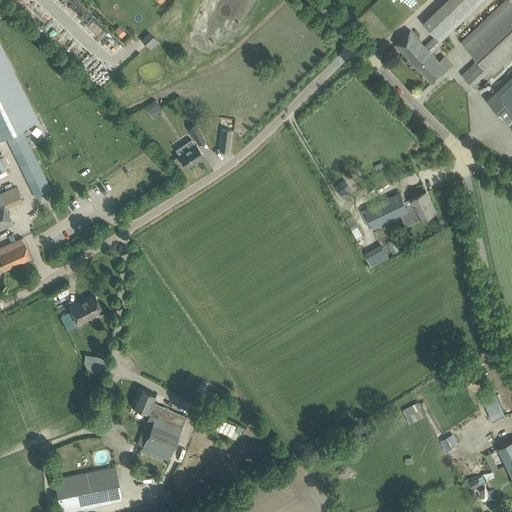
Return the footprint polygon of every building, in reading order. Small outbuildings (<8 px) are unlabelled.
[(125,52),(129,48),(82,0),(72,0),(69,3),(97,32),(101,28),(125,52)] [(445,0),(423,22),(441,41),(484,0),(445,0)] [(478,60),(462,75),(477,90),(511,56),(511,4),(508,0),(505,0),(461,42),(478,60)] [(118,26),(115,29),(122,36),(125,33),(118,26)] [(444,56),(439,61),(410,30),(395,44),(432,83),(452,64),(444,56)] [(0,137),(6,135),(21,127),(36,120),(0,45),(0,137)] [(238,90),(243,87),(238,78),(233,81),(238,90)] [(511,78),(488,102),(511,127),(511,78)] [(243,90),(264,112),(267,108),(247,87),(243,90)] [(157,101),(146,104),(149,113),(159,110),(157,101)] [(189,129),(198,144),(205,140),(196,125),(189,129)] [(50,190),(21,127),(6,135),(35,198),(50,190)] [(219,151),(228,152),(231,130),(222,129),(219,151)] [(189,148),(178,155),(186,167),(203,156),(195,144),(194,144),(191,139),(186,142),(189,148)] [(213,165),(219,162),(214,153),(209,156),(213,165)] [(5,168),(9,167),(4,156),(0,157),(5,168)] [(336,186),(342,196),(351,191),(345,180),(336,186)] [(365,209),(373,227),(408,210),(407,209),(409,208),(415,220),(420,217),(421,219),(435,212),(426,192),(404,202),(400,193),(365,209)] [(0,196),(0,230),(13,225),(6,209),(0,196)] [(0,270),(31,257),(22,238),(0,247),(0,270)] [(70,307),(77,323),(102,310),(95,295),(70,307)] [(152,423),(141,448),(150,452),(167,460),(186,417),(153,402),(156,395),(139,388),(131,406),(150,414),(147,421),(152,423)] [(483,400),(492,421),(505,415),(496,394),(483,400)] [(403,411),(410,423),(425,415),(418,403),(403,411)] [(213,415),(208,426),(231,436),(236,426),(213,415)] [(441,440),(446,451),(458,444),(453,434),(441,440)] [(511,441),(499,448),(507,465),(511,461),(511,441)] [(484,456),(492,471),(498,468),(491,453),(484,456)] [(84,511),(84,509),(122,501),(115,467),(54,480),(60,511),(71,511),(74,511),(84,511)] [(478,475),(467,479),(470,487),(480,483),(478,475)] [(140,507),(140,511),(165,511),(163,502),(140,507)]
